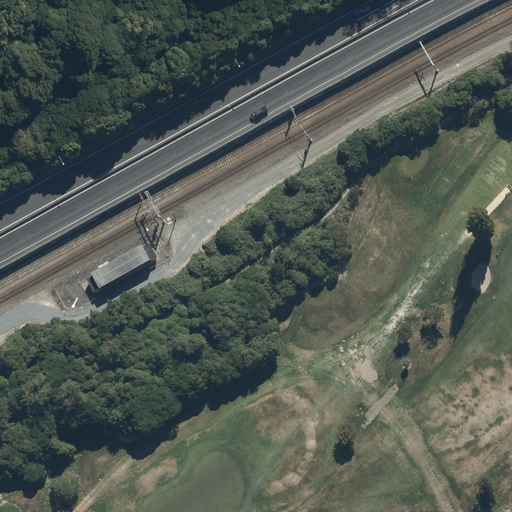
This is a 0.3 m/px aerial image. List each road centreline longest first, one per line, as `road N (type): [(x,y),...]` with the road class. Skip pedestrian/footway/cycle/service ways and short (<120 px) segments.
road 1 (track): [(511,49),(230,203),(187,259),(83,318),(0,323)]
road 2 (trunk): [(457,0),(0,250)]
road 3 (trunk): [(0,216),(391,0)]
